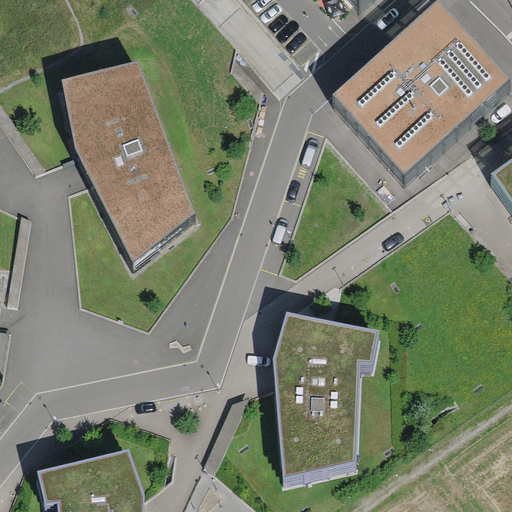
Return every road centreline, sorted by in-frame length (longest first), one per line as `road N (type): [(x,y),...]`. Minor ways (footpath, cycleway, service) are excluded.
road 1 (residential): [(0,464),(47,405),(208,376),(300,101),(415,0)]
road 2 (track): [(511,406),(359,511)]
